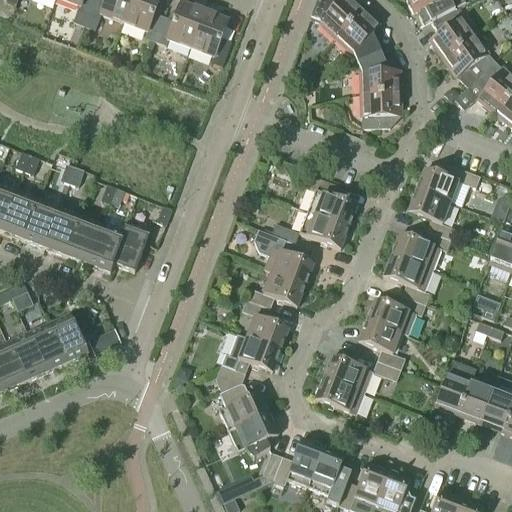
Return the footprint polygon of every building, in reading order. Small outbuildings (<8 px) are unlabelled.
[(3,0),(3,1),(5,5),(15,9),(17,0),(3,0)] [(83,30),(94,0),(56,0),(56,2),(78,10),(72,26),(83,30)] [(122,27),(132,0),(94,0),(83,30),(94,34),(100,19),(122,27)] [(163,21),(153,17),(159,0),(132,0),(122,27),(145,36),(143,41),(154,46),(163,21)] [(334,43),(362,14),(347,0),(344,0),(338,7),(318,0),(317,0),(309,24),(318,28),(334,43)] [(456,12),(451,2),(449,0),(406,0),(413,17),(423,13),(430,26),(434,24),(456,12)] [(189,53),(203,15),(180,6),(173,25),(163,21),(154,46),(165,50),(167,44),(189,53)] [(474,39),(461,21),(456,12),(434,24),(441,36),(428,45),(441,63),(474,39)] [(376,44),(379,40),(375,32),(378,29),(362,14),(334,43),(350,59),(354,68),(382,55),(376,44)] [(221,71),(230,47),(220,43),(227,24),(203,15),(189,53),(212,61),(210,67),(221,71)] [(494,65),(487,57),(474,39),(441,63),(454,81),(455,80),(467,92),(494,65)] [(399,98),(399,75),(395,76),(391,68),(387,67),(382,55),(354,68),(358,77),(359,99),(399,98)] [(494,118),(511,95),(511,81),(502,73),(494,65),(467,92),(477,82),(486,92),(476,104),(494,118)] [(511,95),(494,118),(511,132),(511,131),(511,95)] [(400,120),(399,98),(359,99),(360,133),(389,132),(389,128),(393,122),(393,120),(400,120)] [(23,176),(29,160),(20,157),(14,173),(23,176)] [(32,179),(38,163),(29,160),(23,176),(32,179)] [(68,188),(74,172),(65,169),(59,185),(68,188)] [(449,207),(457,186),(474,193),(479,181),(450,171),(446,182),(423,173),(415,195),(449,207)] [(77,191),(83,175),(74,172),(68,188),(77,191)] [(347,232),(356,210),(333,202),(337,191),(313,182),(309,193),(314,195),(306,216),(347,232)] [(0,235),(1,236),(16,194),(0,188),(0,235)] [(109,209),(115,193),(106,189),(100,205),(109,209)] [(118,212),(124,196),(115,193),(109,209),(118,212)] [(22,244),(38,203),(16,194),(1,236),(22,244)] [(441,229),(449,207),(415,195),(407,216),(429,225),(425,236),(449,245),(453,233),(441,229)] [(44,253),(60,211),(38,203),(22,244),(44,253)] [(65,261),(81,219),(60,211),(44,253),(65,261)] [(164,230),(171,214),(162,211),(155,227),(164,230)] [(510,277),(511,273),(511,212),(509,212),(487,269),(510,277)] [(339,254),(347,232),(306,216),(298,238),(274,228),(270,240),(293,249),(298,238),(339,254)] [(86,269),(102,227),(81,219),(65,261),(86,269)] [(108,277),(127,226),(126,226),(122,235),(102,227),(86,269),(108,277)] [(133,277),(149,235),(127,226),(108,277),(109,278),(112,269),(133,277)] [(299,261),(297,256),(299,251),(293,249),(270,240),(257,235),(253,246),(258,257),(267,261),(262,274),(270,277),(304,290),(312,268),(299,263),(299,261)] [(431,275),(439,254),(445,256),(449,245),(425,236),(421,247),(398,238),(390,260),(431,275)] [(423,296),(431,275),(390,260),(382,281),(405,290),(401,301),(424,310),(428,298),(423,296)] [(295,312),(304,290),(270,277),(262,298),(249,293),(245,305),(269,314),(273,303),(295,312)] [(11,303),(26,296),(22,287),(7,294),(11,303)] [(0,307),(11,303),(7,294),(0,297),(0,307)] [(407,340),(415,319),(420,321),(424,310),(401,301),(396,312),(374,303),(365,325),(399,337),(407,340)] [(486,303),(483,312),(496,317),(499,307),(486,303)] [(279,355),(287,333),(264,324),(269,314),(245,305),(241,316),(253,321),(245,342),(279,355)] [(492,325),(496,317),(483,312),(480,321),(492,325)] [(80,342),(68,318),(47,327),(65,368),(95,355),(88,339),(80,342)] [(511,332),(511,322),(506,320),(502,329),(511,332)] [(391,359),(399,337),(365,325),(357,346),(380,355),(376,366),(399,375),(404,364),(391,359)] [(487,340),(490,331),(478,326),(474,335),(487,340)] [(65,368),(47,327),(26,337),(44,378),(65,368)] [(499,345),(503,336),(490,331),(487,340),(499,345)] [(44,378),(26,337),(5,346),(23,387),(44,378)] [(244,379),(248,368),(271,377),(279,355),(245,342),(236,339),(228,360),(224,358),(220,369),(244,379)] [(23,387),(5,346),(0,348),(0,391),(2,396),(23,387)] [(371,377),(395,386),(399,375),(376,366),(372,376),(330,361),(322,382),(363,398),(371,377)] [(456,420),(469,385),(470,385),(474,374),(450,365),(433,411),(456,420)] [(227,436),(267,418),(258,397),(248,401),(243,389),(240,388),(244,379),(220,369),(214,384),(220,397),(218,398),(225,412),(217,415),(227,436)] [(355,420),(363,398),(322,382),(314,404),(355,420)] [(492,394),(470,385),(469,385),(456,420),(479,428),(492,394)] [(501,437),(511,407),(511,401),(492,394),(479,428),(501,437)] [(511,407),(501,437),(511,441),(511,407)] [(265,445),(277,439),(267,418),(227,436),(236,457),(244,454),(246,455),(248,458),(251,461),(269,453),(265,445)] [(420,446),(428,423),(417,419),(409,441),(420,446)] [(306,492),(322,451),(301,443),(292,466),(270,457),(261,481),(254,484),(257,492),(272,485),(283,490),(285,484),(306,492)] [(337,510),(346,486),(350,476),(339,472),(344,459),(322,451),(306,492),(328,501),(326,506),(337,510)] [(342,511),(373,511),(387,476),(365,468),(357,490),(346,486),(337,510),(342,511)] [(410,511),(414,505),(409,503),(406,498),(404,497),(409,484),(387,476),(373,511),(410,511)] [(456,511),(460,504),(438,495),(432,511),(456,511)]
